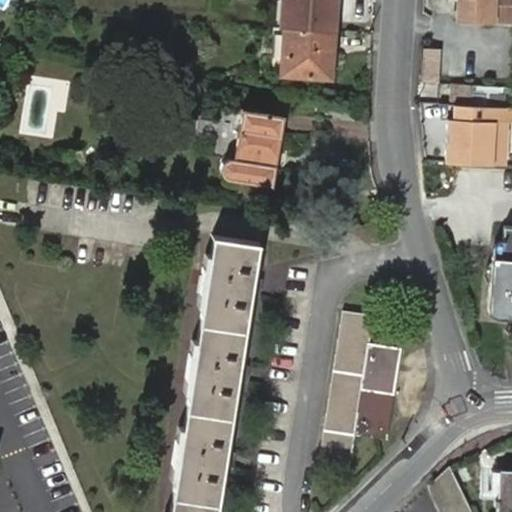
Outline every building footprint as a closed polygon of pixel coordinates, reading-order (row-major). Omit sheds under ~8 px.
[(267,0),(265,29),(275,29),(276,0),(267,0)] [(279,30),(331,32),(332,0),(276,0),(275,29),(279,30)] [(511,0),(455,0),(455,16),(511,19),(511,0)] [(328,80),(331,32),(279,30),(277,78),(328,80)] [(511,107),(450,103),(449,119),(444,119),(441,161),(500,166),(504,123),(511,123),(511,107)] [(252,166),(272,169),(281,119),(239,112),(231,160),(229,160),(226,160),(223,160),(220,161),(218,164),(216,166),(215,169),(215,172),(216,176),(218,179),(220,181),(223,182),(226,183),(227,183),(230,183),(249,186),(252,166)] [(269,189),(272,169),(252,166),(249,186),(269,189)] [(511,228),(499,227),(497,257),(488,257),(485,304),(485,319),(486,320),(487,321),(489,322),(510,323),(511,323),(511,228)] [(223,452),(234,382),(237,365),(248,295),(250,278),(256,241),(211,235),(208,254),(200,306),(194,342),(186,393),(181,428),(173,480),(168,511),(214,511),(221,468),(223,452)] [(200,306),(208,254),(202,253),(193,305),(200,306)] [(250,278),(248,295),(257,297),(259,279),(250,278)] [(339,311),(315,459),(347,465),(352,433),(382,437),(396,349),(366,345),(370,316),(339,311)] [(186,393),(194,342),(189,341),(180,391),(186,393)] [(237,365),(234,382),(244,383),(246,366),(237,365)] [(173,480),(181,428),(176,427),(166,479),(173,480)] [(233,453),(223,452),(221,468),(231,470),(233,453)] [(446,466),(425,487),(437,511),(470,511),(448,465),(446,466)] [(511,511),(511,471),(498,472),(496,511),(511,511)]
